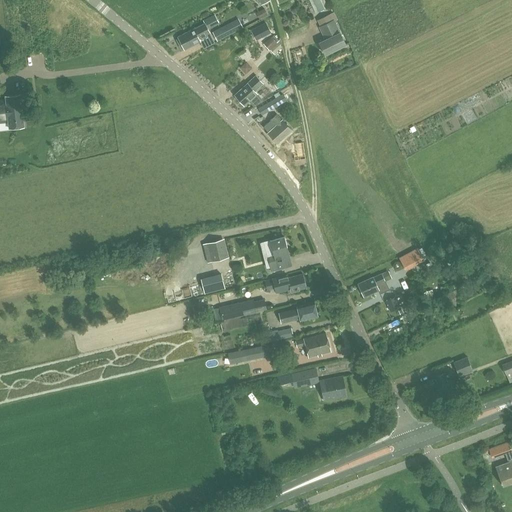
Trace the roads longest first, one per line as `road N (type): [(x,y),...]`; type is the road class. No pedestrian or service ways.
road 1 (unclassified): [(415,431),(359,335),(306,218),(268,161),(188,80),(90,0)]
road 2 (primary): [(244,511),(424,443)]
road 3 (primary): [(415,431),(242,511)]
